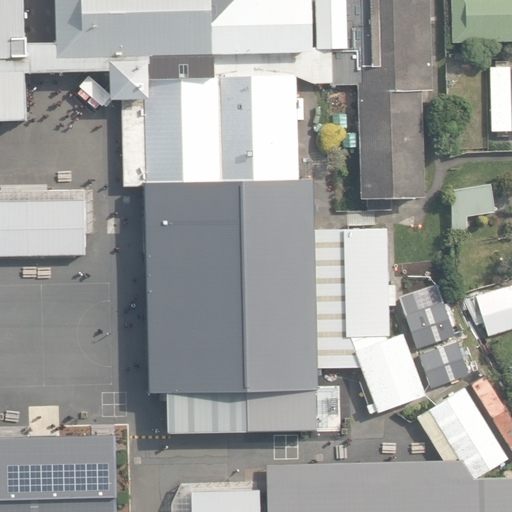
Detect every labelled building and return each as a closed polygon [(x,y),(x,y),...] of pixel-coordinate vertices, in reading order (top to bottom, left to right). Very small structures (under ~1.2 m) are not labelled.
[(0,0),(0,119),(27,119),(26,71),(110,68),(111,98),(122,97),(124,183),(144,182),(150,390),(180,389),(182,431),(214,430),(213,390),(323,387),(317,179),(304,179),(301,75),(365,73),(368,194),(426,192),(423,92),(432,91),(429,0),(0,0)] [(511,0),(452,0),(453,42),(511,40),(511,0)] [(460,189),(460,227),(476,226),(476,215),(504,212),(500,182),(460,189)] [(85,189),(0,190),(0,256),(86,256),(85,189)] [(338,289),(345,289),(345,333),(353,335),(378,411),(424,391),(401,336),(392,331),(386,227),(336,228),(338,289)] [(483,322),(488,335),(511,327),(511,283),(465,298),(476,323),(483,322)] [(428,408),(472,479),(508,457),(465,386),(428,408)] [(0,511),(116,511),(116,436),(0,438),(0,511)] [(175,480),(168,496),(167,511),(260,511),(261,481),(233,480),(175,480)] [(444,481),(444,511),(471,511),(470,480),(444,481)] [(397,483),(397,511),(443,511),(442,481),(397,483)] [(310,485),(310,511),(381,511),(380,483),(310,485)]
